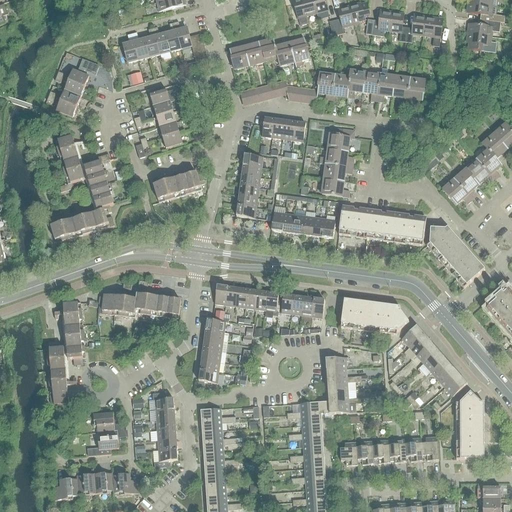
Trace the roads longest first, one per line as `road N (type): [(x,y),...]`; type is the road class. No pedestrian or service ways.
road 1 (tertiary): [(446,314),(421,287),(400,280),(199,256)]
road 2 (tertiary): [(199,256),(132,252),(0,297)]
road 3 (residential): [(377,123),(424,123),(454,69),(445,1),(433,0)]
road 4 (residential): [(345,511),(344,489),(511,478)]
road 5 (residential): [(462,227),(428,190),(375,186),(377,123)]
road 6 (residential): [(222,152),(137,176),(113,123)]
road 7 (residential): [(377,123),(233,111)]
road 8 (residential): [(113,123),(114,97),(228,74)]
road 9 (residential): [(150,511),(189,470),(187,404)]
